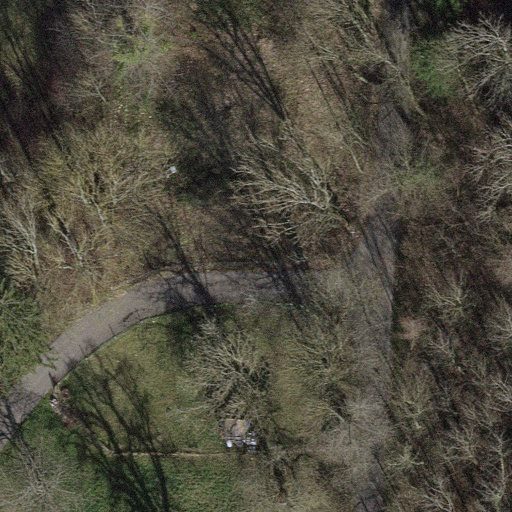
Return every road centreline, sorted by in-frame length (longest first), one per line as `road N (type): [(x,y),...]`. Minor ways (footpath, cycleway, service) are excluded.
road 1 (residential): [(367,296),(187,298),(72,340),(0,427)]
road 2 (residential): [(367,296),(400,0)]
road 3 (residential): [(369,511),(367,296)]
